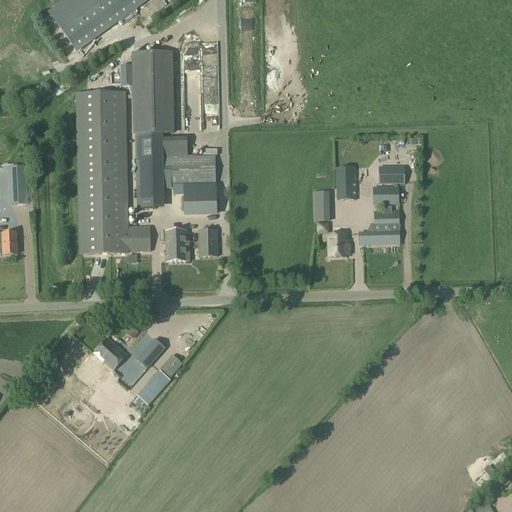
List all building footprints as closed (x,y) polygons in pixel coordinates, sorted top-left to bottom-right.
[(68,0),(48,15),(78,55),(153,0),(173,0),(174,1),(175,0),(68,0)] [(209,52),(200,51),(199,59),(208,60),(209,52)] [(175,52),(134,53),(136,136),(163,135),(177,135),(175,52)] [(190,57),(178,56),(178,65),(189,65),(190,57)] [(124,94),(76,95),(80,256),(126,254),(129,254),(129,253),(150,253),(150,228),(128,229),(124,94)] [(14,115),(0,115),(0,125),(15,125),(14,115)] [(163,142),(163,135),(136,136),(137,164),(163,163),(163,157),(163,142)] [(213,157),(163,157),(163,163),(164,186),(184,185),(214,184),(213,157)] [(379,168),(379,185),(405,186),(405,168),(379,168)] [(11,207),(26,206),(24,169),(9,170),(11,207)] [(353,169),(335,170),(337,202),(354,202),(353,169)] [(216,188),(185,189),(186,218),(216,217),(216,188)] [(399,189),(373,189),(373,206),(399,206),(399,189)] [(327,195),(314,195),(314,224),(328,224),(327,195)] [(382,214),(374,214),(374,226),(398,225),(398,214),(392,214),(392,208),(382,208),(382,214)] [(327,226),(318,226),(318,235),(327,235),(327,226)] [(217,232),(198,233),(199,259),(217,258),(217,232)] [(186,233),(165,234),(166,263),(189,263),(189,253),(187,253),(186,233)] [(399,234),(358,235),(358,246),(399,245),(399,234)] [(2,235),(0,235),(0,255),(3,256),(3,257),(17,256),(16,235),(2,235)] [(346,236),(328,236),(328,259),(347,259),(347,256),(349,255),(349,246),(347,245),(346,236)] [(150,346),(164,325),(158,321),(144,342),(150,346)] [(138,334),(132,328),(127,334),(133,340),(138,334)] [(107,339),(73,378),(83,386),(94,374),(90,371),(95,366),(98,368),(103,363),(113,372),(126,357),(107,339)] [(155,341),(138,362),(149,371),(166,351),(155,341)] [(173,357),(162,370),(172,378),(183,365),(173,357)] [(160,372),(137,398),(147,407),(171,381),(160,372)] [(73,391),(51,416),(104,462),(126,436),(73,391)] [(496,475),(488,467),(483,471),(491,479),(496,475)]
